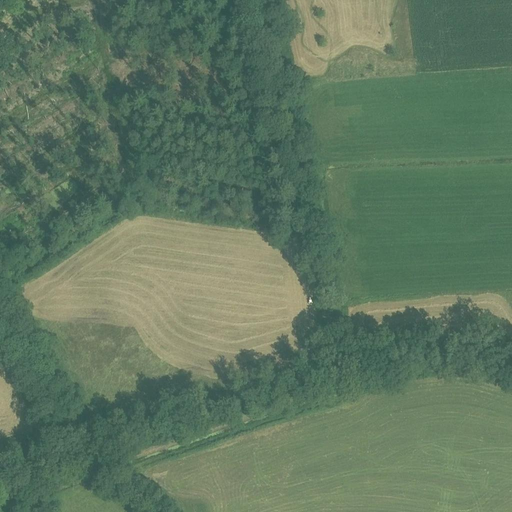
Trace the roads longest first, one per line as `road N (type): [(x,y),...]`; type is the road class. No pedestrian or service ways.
road 1 (unclassified): [(0,475),(368,360)]
road 2 (track): [(342,366),(271,0)]
road 3 (unclassified): [(511,364),(462,352),(368,360)]
